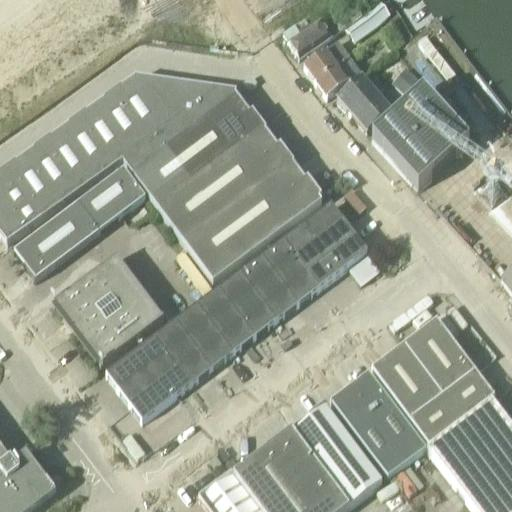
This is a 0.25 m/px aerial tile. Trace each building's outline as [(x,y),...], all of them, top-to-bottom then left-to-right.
[(353,48),(388,22),(378,9),(344,35),(353,48)] [(347,31),(361,21),(356,14),(342,24),(325,36),(318,27),(310,33),(304,24),(281,40),(287,48),(285,49),(297,66),(347,31)] [(53,21),(37,32),(54,56),(70,45),(53,21)] [(380,42),(391,57),(404,48),(392,33),(380,42)] [(314,89),(349,65),(337,49),(302,73),(314,89)] [(325,105),(360,81),(349,65),(314,89),(325,105)] [(407,97),(418,87),(407,74),(396,85),(407,97)] [(251,81),(241,88),(247,95),(256,88),(251,81)] [(179,127),(184,92),(133,84),(132,93),(124,98),(120,94),(111,100),(147,150),(165,138),(179,127)] [(374,85),(366,92),(360,85),(335,105),(337,107),(336,109),(344,118),(345,117),(351,123),(375,102),(383,95),(374,85)] [(165,138),(147,150),(146,151),(155,164),(165,157),(234,105),(235,99),(184,92),(179,127),(165,138)] [(382,135),(371,145),(413,192),(417,197),(468,150),(422,99),(384,133),(382,135)] [(129,163),(146,151),(147,150),(111,100),(102,106),(106,111),(97,117),(129,163)] [(365,140),(390,119),(375,102),(351,123),(365,140)] [(247,122),(234,105),(165,157),(191,191),(262,138),(262,139),(265,137),(251,118),(247,122)] [(121,169),(129,163),(97,117),(88,123),(85,119),(76,125),(112,176),(121,169)] [(112,176),(76,125),(67,131),(71,136),(62,142),(53,148),(50,144),(41,150),(77,201),(112,176)] [(274,155),(262,139),(262,138),(191,191),(157,217),(183,251),(290,172),(293,170),(279,151),(274,155)] [(59,213),(77,201),(41,150),(32,156),(35,161),(27,167),(59,213)] [(165,157),(155,164),(146,151),(129,163),(121,169),(157,217),(191,191),(165,157)] [(42,226),(59,213),(27,167),(18,173),(15,169),(6,175),(18,192),(30,209),(42,226)] [(302,188),(290,172),(183,251),(212,290),(321,209),(318,205),(321,204),(307,185),(302,188)] [(0,204),(18,192),(6,175),(0,179),(0,204)] [(34,288),(144,206),(122,177),(13,260),(34,288)] [(0,230),(30,209),(18,192),(0,204),(0,230)] [(0,242),(6,251),(42,226),(30,209),(0,230),(0,242)] [(294,264),(342,228),(330,212),(282,248),(294,264)] [(313,275),(354,244),(342,228),(294,264),(318,296),(325,291),(313,275)] [(366,260),(354,244),(313,275),(325,291),(347,275),(366,260)] [(318,296),(294,264),(282,248),(261,264),(297,312),(318,296)] [(366,260),(347,275),(360,292),(379,277),(366,260)] [(100,375),(163,327),(116,264),(52,312),(100,375)] [(275,328),(297,312),(261,264),(239,280),(275,328)] [(511,277),(500,287),(511,302),(511,277)] [(254,345),(275,328),(239,280),(218,297),(254,345)] [(232,361),(254,345),(218,297),(196,313),(232,361)] [(210,377),(232,361),(196,313),(174,329),(210,377)] [(441,404),(474,379),(436,328),(403,352),(441,404)] [(189,393),(210,377),(174,329),(153,345),(165,361),(189,393)] [(117,397),(165,361),(153,345),(105,381),(117,397)] [(409,428),(441,404),(403,352),(370,377),(409,428)] [(182,398),(189,393),(165,361),(117,397),(129,413),(170,382),(182,398)] [(428,454),(494,405),(474,379),(441,404),(409,428),(428,454)] [(387,486),(425,457),(368,380),(329,409),(387,486)] [(141,429),(182,398),(170,382),(129,413),(141,429)] [(510,427),(511,426),(511,410),(506,403),(497,410),(510,427)] [(467,511),(511,511),(511,437),(491,409),(427,457),(467,511)] [(352,511),(381,490),(323,413),(291,438),(231,482),(253,511),(352,511)] [(10,467),(10,468),(0,454),(0,511),(39,511),(56,500),(25,460),(12,470),(10,467)] [(250,511),(229,483),(198,505),(203,511),(250,511)]
